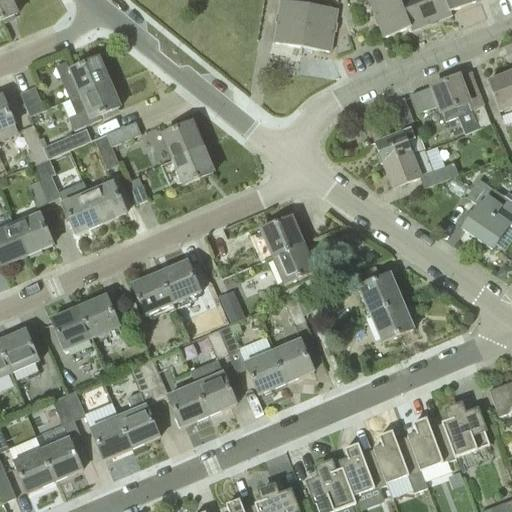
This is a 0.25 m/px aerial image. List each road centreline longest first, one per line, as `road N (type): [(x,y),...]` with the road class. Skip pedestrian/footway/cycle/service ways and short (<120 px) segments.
road 1 (residential): [(511,317),(475,354),(99,511)]
road 2 (residential): [(319,176),(0,313)]
road 3 (residential): [(286,153),(328,106),(511,29)]
road 4 (residential): [(286,153),(96,5)]
road 5 (residential): [(511,317),(319,176)]
